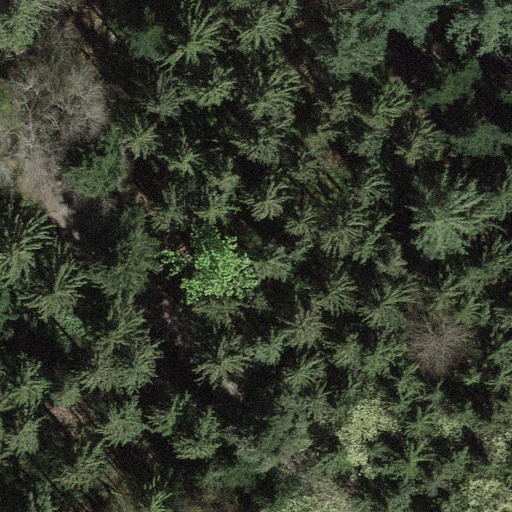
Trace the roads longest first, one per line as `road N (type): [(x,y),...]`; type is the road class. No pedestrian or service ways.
road 1 (track): [(0,113),(111,265),(348,511)]
road 2 (track): [(511,248),(460,131),(350,0)]
